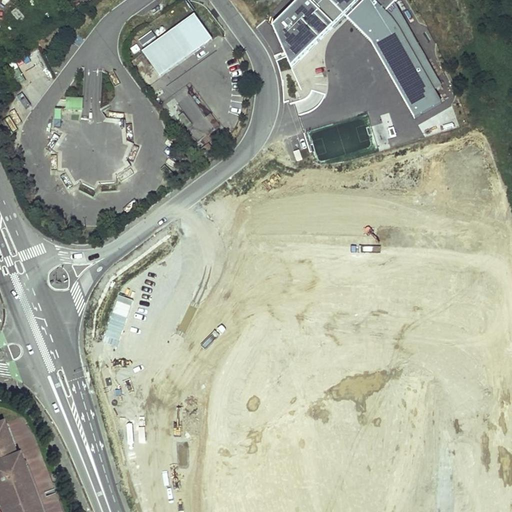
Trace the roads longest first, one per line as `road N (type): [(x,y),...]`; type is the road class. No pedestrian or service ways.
road 1 (unclassified): [(116,250),(240,157),(261,123),(263,69),(221,0)]
road 2 (secondary): [(119,511),(67,353)]
road 3 (secondary): [(35,364),(102,511)]
